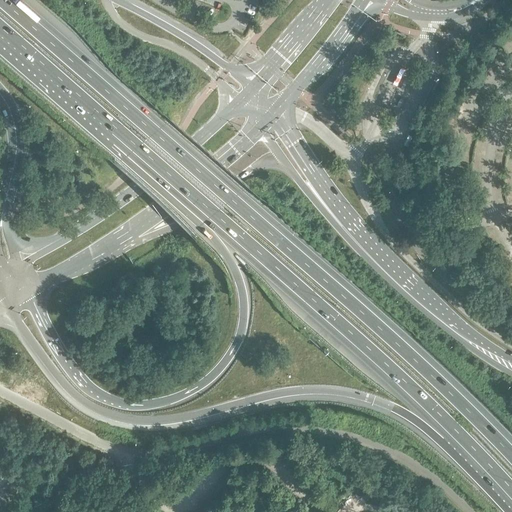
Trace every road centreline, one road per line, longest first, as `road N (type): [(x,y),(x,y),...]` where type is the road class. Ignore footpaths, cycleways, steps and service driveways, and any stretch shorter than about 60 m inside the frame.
road 1 (motorway): [(511,450),(340,288),(5,0)]
road 2 (motorway): [(115,133),(235,270),(244,312),(231,354),(186,394),(123,404),(79,380),(27,292)]
road 3 (motorway): [(11,302),(69,392),(122,420),(189,418),(315,391),(392,407),(460,440)]
road 4 (unclassified): [(474,511),(406,452),(365,435),(322,427),(158,451),(110,447),(0,389)]
road 5 (motorway): [(115,133),(460,440)]
road 6 (primary): [(239,102),(143,187),(16,266)]
road 7 (primary): [(105,248),(180,225),(263,161),(291,170)]
road 8 (primary): [(105,248),(259,126)]
road 9 (primary): [(511,368),(362,245)]
road 10 (unclassified): [(107,0),(121,25),(184,53),(239,102)]
road 11 (primary): [(251,90),(185,37),(117,0)]
road 12 (primary): [(362,245),(273,111)]
road 13 (motorway): [(0,32),(115,133)]
road 14 (secondary): [(273,111),(363,0)]
road 15 (primary): [(1,216),(18,140),(0,89)]
